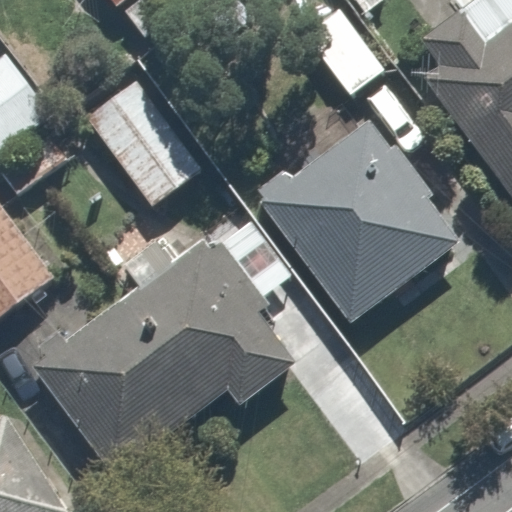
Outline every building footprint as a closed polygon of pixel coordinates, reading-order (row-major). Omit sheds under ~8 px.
[(157,0),(100,0),(136,46),(172,18),(157,0)] [(457,54),(410,86),(476,182),(492,171),(511,200),(511,0),(436,0),(425,8),(457,54)] [(382,80),(331,7),(300,29),(351,102),(382,80)] [(2,53),(0,55),(0,158),(53,115),(2,53)] [(148,93),(89,132),(140,208),(199,169),(148,93)] [(351,102),(228,192),(249,220),(290,277),(335,339),(458,249),(351,102)] [(287,355),(251,305),(290,277),(249,220),(199,257),(29,381),(106,487),(287,355)] [(0,323),(47,284),(0,226),(0,323)] [(51,511),(2,427),(0,427),(0,511),(51,511)]
